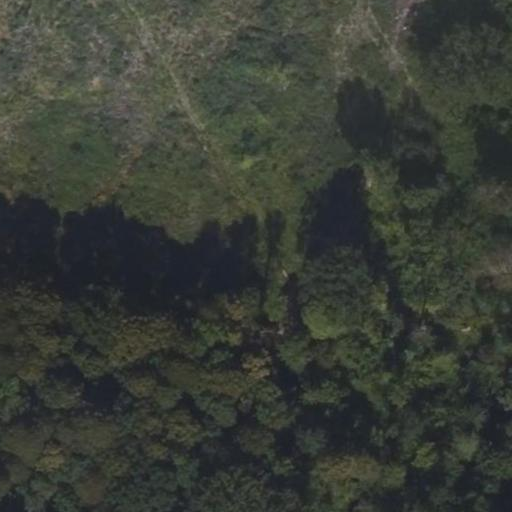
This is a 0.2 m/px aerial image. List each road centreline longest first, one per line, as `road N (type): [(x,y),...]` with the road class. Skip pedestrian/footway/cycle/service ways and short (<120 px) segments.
road 1 (track): [(231,511),(247,408),(450,0)]
road 2 (track): [(277,348),(0,313)]
